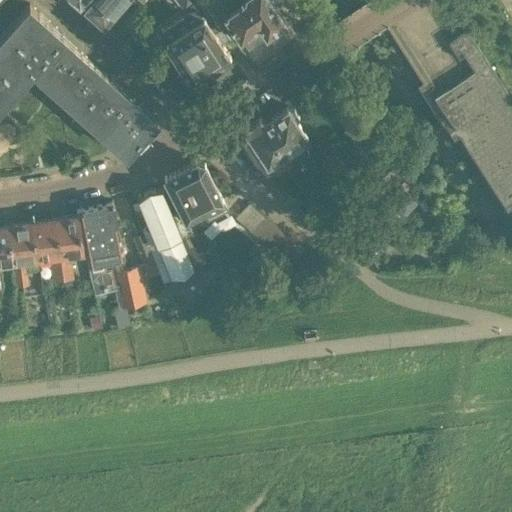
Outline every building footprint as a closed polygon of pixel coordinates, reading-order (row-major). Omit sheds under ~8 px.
[(87,0),(84,4),(104,22),(123,0),(87,0)] [(204,0),(209,6),(217,18),(224,28),(232,22),(240,34),(242,33),(249,43),(262,34),(255,24),(260,21),(267,31),(285,19),(272,0),(204,0)] [(107,133),(127,151),(156,118),(60,33),(61,31),(29,2),(0,34),(0,103),(2,100),(1,99),(31,66),(50,83),(49,84),(58,92),(59,91),(98,126),(97,127),(105,134),(107,133)] [(217,18),(209,6),(202,11),(199,7),(160,32),(192,80),(231,55),(209,22),(217,18)] [(463,55),(474,71),(434,98),(459,137),(507,210),(511,206),(511,100),(465,30),(447,42),(458,58),(463,55)] [(289,104),(263,121),(266,127),(268,126),(278,140),(276,141),(290,161),(307,149),(301,139),(307,135),(296,119),(298,114),(293,107),(289,106),(289,104)] [(263,121),(260,116),(244,126),(249,132),(241,137),(254,156),(266,167),(271,164),(277,169),(290,161),(276,141),(278,140),(268,126),(266,127),(263,121)] [(164,175),(170,186),(185,217),(187,217),(203,208),(207,217),(226,207),(222,199),(223,199),(204,162),(196,158),(164,175)] [(399,182),(349,239),(368,254),(408,208),(414,195),(399,182)] [(148,188),(138,197),(170,277),(184,276),(195,266),(205,262),(187,217),(185,217),(170,186),(163,189),(161,188),(148,188)] [(336,218),(355,197),(345,188),(326,209),(336,218)] [(111,200),(96,203),(100,219),(95,220),(105,268),(114,266),(117,284),(118,284),(122,305),(125,305),(146,300),(138,264),(124,267),(122,255),(123,255),(111,200)] [(260,230),(268,220),(248,202),(240,212),(260,230)] [(100,219),(96,203),(76,208),(77,213),(94,289),(117,284),(114,266),(105,268),(95,220),(100,219)] [(83,251),(77,213),(54,216),(60,254),(83,251)] [(60,254),(54,216),(31,219),(37,258),(49,256),(53,280),(63,278),(61,264),(60,254)] [(37,258),(31,219),(9,223),(17,284),(27,283),(24,259),(37,258)] [(260,230),(268,237),(277,227),(268,220),(260,230)] [(0,223),(0,286),(1,287),(0,281),(0,262),(11,261),(5,223),(0,223)] [(290,239),(277,227),(268,237),(282,249),(290,239)] [(144,232),(134,236),(142,255),(152,251),(144,232)] [(300,248),(290,239),(282,249),(291,258),(300,248)] [(71,263),(61,264),(63,278),(73,277),(71,263)] [(120,318),(119,316),(116,316),(119,326),(129,323),(128,316),(120,318)] [(98,318),(90,319),(92,332),(101,330),(98,318)]
